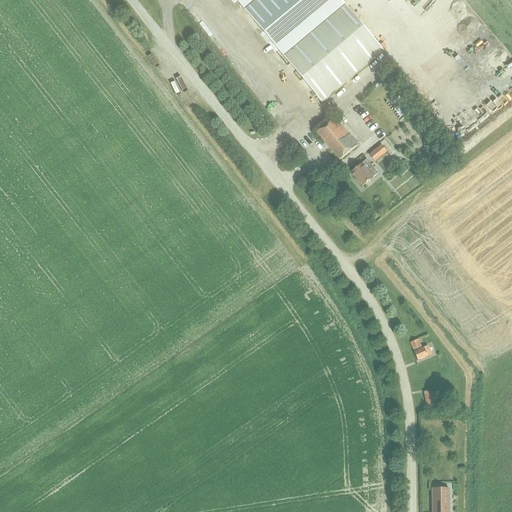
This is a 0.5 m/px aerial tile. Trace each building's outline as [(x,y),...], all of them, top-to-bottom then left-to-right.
[(342,0),(240,0),(281,52),(343,1),(342,0)] [(283,56),(290,64),(322,103),(384,51),(345,4),(283,56)] [(339,161),(357,146),(334,118),(316,133),(339,161)] [(375,163),(387,153),(381,146),(369,156),(375,163)] [(441,157),(433,164),(437,168),(445,162),(441,157)] [(361,188),(378,174),(367,160),(350,174),(361,188)] [(406,161),(402,164),(407,170),(411,167),(406,161)] [(418,361),(431,355),(428,346),(422,349),(418,340),(410,343),(414,352),(418,361)] [(432,391),(424,392),(427,408),(435,406),(432,391)] [(449,511),(449,489),(432,490),(432,511),(449,511)]
